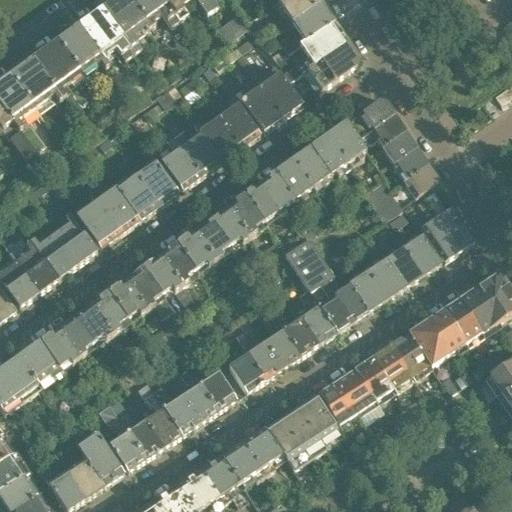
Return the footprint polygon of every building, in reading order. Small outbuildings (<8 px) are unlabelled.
[(148,35),(151,33),(127,0),(122,0),(101,16),(133,60),(142,53),(130,37),(143,28),(148,35)] [(171,32),(179,26),(160,0),(127,0),(151,33),(155,30),(150,23),(160,16),(171,32)] [(187,0),(190,4),(194,2),(193,0),(160,0),(179,26),(188,19),(177,3),(181,0),(187,0)] [(213,0),(193,0),(194,2),(207,19),(221,10),(213,0)] [(274,40),(292,28),(321,9),(315,0),(287,0),(281,4),(278,6),(286,19),(268,31),(274,40)] [(334,28),(321,9),(292,28),(299,39),(281,51),(287,60),(289,59),(334,28)] [(124,66),(133,60),(101,16),(79,31),(81,34),(106,66),(110,63),(105,56),(113,50),(124,66)] [(237,23),(220,36),(228,47),(245,34),(237,23)] [(249,39),(258,33),(252,25),(244,31),(249,39)] [(348,49),(334,28),(289,59),(296,69),(284,77),(290,86),(308,75),(348,49)] [(109,70),(106,66),(81,34),(79,31),(57,48),(78,77),(97,63),(105,73),(109,70)] [(259,37),(254,42),(269,56),(274,51),(259,37)] [(247,43),(231,54),(237,61),(252,50),(247,43)] [(211,54),(204,44),(195,50),(202,60),(211,54)] [(59,91),(78,77),(57,48),(34,64),(62,104),(66,102),(59,91)] [(308,75),(321,96),(356,72),(358,64),(348,49),(308,75)] [(277,66),(286,60),(281,53),(272,59),(277,66)] [(237,61),(231,54),(222,61),(227,67),(227,68),(237,61)] [(222,61),(211,68),(216,75),(227,67),(222,61)] [(62,104),(34,64),(11,81),(32,110),(51,97),(58,107),(62,104)] [(202,76),(208,84),(215,79),(209,71),(202,76)] [(252,82),(283,124),(302,110),(275,72),(271,75),(275,81),(266,87),(259,77),(252,82)] [(189,85),(193,92),(202,86),(197,79),(189,85)] [(16,122),(32,110),(11,81),(0,89),(0,109),(19,135),(23,133),(16,122)] [(235,100),(263,138),(283,124),(252,82),(245,87),(252,97),(243,103),(239,97),(235,100)] [(185,98),(193,92),(189,85),(180,91),(185,98)] [(145,96),(133,104),(140,114),(152,106),(145,96)] [(216,124),(238,156),(260,140),(233,103),(229,105),(233,112),(216,124)] [(133,104),(118,115),(125,125),(140,114),(133,104)] [(395,119),(386,107),(386,106),(378,104),(359,118),(370,135),(395,119)] [(150,112),(155,119),(164,113),(159,106),(150,112)] [(0,109),(0,133),(2,136),(3,135),(4,137),(3,138),(9,146),(10,145),(24,164),(35,156),(19,135),(0,109)] [(147,125),(155,119),(150,112),(142,118),(147,125)] [(395,119),(370,135),(363,139),(369,148),(376,144),(381,152),(405,135),(395,119)] [(98,133),(91,123),(84,128),(91,138),(98,133)] [(218,170),(238,156),(216,124),(202,134),(198,128),(193,131),(200,140),(199,141),(216,166),(218,170)] [(366,156),(347,127),(328,140),(348,169),(357,163),(359,167),(364,163),(361,159),(366,156)] [(121,133),(127,141),(134,136),(128,128),(121,133)] [(29,129),(23,133),(19,135),(35,156),(44,150),(29,129)] [(201,182),(218,170),(216,166),(199,141),(189,148),(177,131),(169,137),(201,182)] [(417,153),(405,135),(381,152),(387,161),(374,169),(380,177),(392,169),(417,153)] [(107,143),(112,150),(120,144),(115,137),(107,143)] [(161,168),(182,196),(201,182),(169,137),(161,143),(173,159),(161,168)] [(311,153),(330,182),(335,178),(338,182),(342,179),(340,175),(348,169),(328,140),(311,153)] [(112,150),(107,143),(99,148),(104,155),(112,150)] [(93,148),(86,153),(92,161),(99,156),(93,148)] [(326,185),(330,182),(311,153),(294,165),(313,194),(322,188),(324,192),(329,189),(326,185)] [(417,153),(392,169),(403,185),(427,167),(417,153)] [(82,160),(68,169),(73,176),(87,167),(82,160)] [(133,179),(135,182),(158,213),(178,198),(154,164),(145,170),(133,179)] [(304,200),(313,194),(294,165),(276,178),(294,207),(295,207),(296,206),(300,203),(303,207),(307,204),(304,200)] [(427,167),(403,185),(414,202),(439,186),(427,167)] [(73,176),(68,169),(51,181),(56,188),(73,176)] [(284,214),(294,207),(276,178),(246,199),(265,228),(276,220),(278,223),(286,218),(284,214)] [(362,181),(355,186),(361,195),(368,190),(362,181)] [(139,227),(158,213),(135,182),(125,189),(123,186),(114,192),(115,193),(139,227)] [(402,213),(383,184),(363,198),(382,226),(402,213)] [(43,187),(26,199),(30,205),(48,194),(43,187)] [(12,197),(7,191),(0,196),(0,199),(4,204),(12,197)] [(343,197),(348,204),(357,198),(352,191),(343,197)] [(119,241),(139,227),(115,193),(104,201),(98,193),(89,199),(96,207),(95,207),(119,241)] [(473,247),(475,240),(454,209),(446,215),(433,196),(424,202),(460,256),(473,247)] [(255,235),(265,228),(246,199),(228,212),(249,244),(257,238),(255,235)] [(328,207),(333,214),(342,208),(337,201),(328,207)] [(421,231),(444,266),(460,256),(424,202),(417,207),(429,225),(421,231)] [(10,205),(3,210),(12,223),(19,217),(10,205)] [(100,255),(119,241),(95,207),(76,221),(100,255)] [(242,249),(249,244),(228,212),(212,224),(231,252),(240,245),(242,249)] [(409,220),(404,213),(386,226),(390,233),(409,220)] [(54,238),(77,269),(78,271),(97,257),(69,217),(65,220),(69,227),(54,238)] [(307,236),(295,219),(288,224),(300,240),(307,236)] [(221,259),(231,252),(212,224),(195,236),(216,267),(223,262),(221,259)] [(208,273),(216,267),(195,236),(177,249),(196,276),(206,269),(208,273)] [(78,271),(77,269),(54,238),(39,249),(34,242),(29,246),(57,286),(78,271)] [(404,253),(423,281),(441,269),(422,240),(416,245),(413,241),(409,244),(412,247),(404,253)] [(309,244),(285,259),(289,266),(307,293),(310,298),(332,283),(334,282),(309,244)] [(275,245),(260,255),(264,262),(280,252),(275,245)] [(38,299),(57,286),(29,246),(26,248),(31,255),(15,267),(38,299)] [(187,283),(196,276),(177,249),(160,261),(181,292),(189,287),(187,283)] [(332,261),(336,268),(355,257),(350,249),(332,261)] [(404,293),(423,281),(404,253),(395,258),(393,254),(389,257),(391,261),(385,265),(404,293)] [(174,297),(181,292),(160,261),(143,273),(162,301),(172,294),(174,297)] [(385,306),(404,293),(385,265),(379,269),(377,265),(373,268),(375,272),(367,277),(385,306)] [(244,266),(235,273),(239,280),(249,273),(244,266)] [(0,286),(19,313),(38,299),(15,267),(0,277),(0,286)] [(152,308),(162,301),(143,273),(127,285),(148,316),(155,311),(152,308)] [(367,318),(385,306),(367,277),(359,282),(357,279),(352,281),(355,285),(348,289),(349,290),(349,291),(367,318)] [(476,294),(498,328),(511,318),(511,297),(502,283),(495,281),(476,294)] [(341,296),(332,283),(310,298),(318,310),(319,311),(321,314),(336,305),(333,301),(341,296)] [(140,322),(148,316),(127,285),(110,297),(129,325),(138,318),(140,322)] [(337,338),(367,318),(349,291),(341,296),(333,301),(336,305),(321,314),(337,338)] [(0,326),(16,315),(0,292),(0,326)] [(337,338),(321,314),(319,311),(318,310),(310,298),(307,293),(299,299),(305,308),(295,315),(301,323),(319,350),(337,338)] [(482,338),(498,328),(476,294),(460,304),(482,338)] [(118,332),(129,325),(110,297),(92,310),(113,341),(121,336),(118,332)] [(465,349),(482,338),(460,304),(443,315),(465,349)] [(106,346),(113,341),(92,310),(75,322),(94,350),(103,343),(106,346)] [(301,362),(319,350),(301,323),(290,331),(285,324),(286,320),(280,312),(271,318),(301,362)] [(449,360),(465,349),(443,315),(427,326),(449,360)] [(282,374),(301,362),(271,318),(262,323),(267,332),(272,334),(276,340),(264,348),(282,374)] [(151,321),(144,327),(150,336),(157,331),(151,321)] [(84,357),(94,350),(75,322),(58,334),(79,365),(87,360),(84,357)] [(177,322),(160,333),(168,344),(184,333),(177,322)] [(431,372),(449,360),(427,326),(409,338),(431,372)] [(221,337),(227,347),(234,342),(236,342),(229,332),(221,337)] [(72,371),(79,365),(58,334),(40,347),(59,375),(70,367),(72,371)] [(264,386),(282,374),(264,348),(253,355),(250,349),(250,344),(245,336),(236,342),(234,342),(264,386)] [(228,350),(227,347),(221,337),(211,343),(218,354),(224,349),(226,352),(228,350)] [(151,355),(160,350),(152,338),(144,344),(151,355)] [(431,372),(409,338),(391,350),(415,385),(432,374),(431,372)] [(229,371),(246,398),(264,386),(234,342),(227,347),(228,350),(232,356),(237,358),(241,363),(229,371)] [(39,390),(59,375),(40,347),(18,363),(37,392),(39,391),(39,390)] [(396,397),(415,385),(391,350),(373,362),(396,397)] [(502,352),(494,357),(500,366),(508,361),(502,352)] [(111,354),(101,361),(106,367),(115,361),(111,354)] [(487,374),(500,366),(494,357),(481,365),(487,374)] [(106,367),(101,361),(94,366),(98,372),(106,367)] [(378,409),(396,397),(373,362),(355,374),(378,408),(378,409)] [(20,404),(37,392),(18,363),(1,376),(20,404)] [(511,363),(489,379),(511,413),(511,363)] [(187,374),(217,418),(236,405),(218,377),(206,385),(202,378),(202,375),(197,367),(187,374)] [(116,368),(109,372),(114,379),(120,374),(116,368)] [(470,373),(476,382),(483,377),(477,368),(470,373)] [(200,429),(217,418),(187,374),(180,379),(185,387),(189,388),(193,394),(181,402),(200,429)] [(336,386),(357,418),(357,417),(365,429),(374,424),(368,415),(378,408),(355,374),(336,386)] [(467,375),(460,380),(466,388),(473,384),(467,375)] [(0,414),(2,417),(20,404),(1,376),(0,376),(0,414)] [(450,398),(457,394),(450,383),(448,381),(442,385),(450,398)] [(155,382),(146,388),(152,397),(161,392),(155,382)] [(78,383),(69,390),(73,396),(83,389),(78,383)] [(357,418),(336,386),(318,399),(339,430),(339,429),(342,433),(350,427),(348,424),(357,418)] [(144,403),(152,397),(146,388),(138,394),(144,403)] [(181,441),(200,429),(181,402),(170,409),(165,403),(166,399),(161,392),(152,397),(181,441)] [(431,412),(443,404),(437,395),(426,403),(431,412)] [(163,453),(181,441),(152,397),(144,403),(149,411),(152,411),(140,419),(145,426),(163,453)] [(344,442),(315,400),(265,433),(283,460),(293,476),(344,442)] [(117,422),(126,416),(117,403),(109,409),(117,422)] [(406,412),(414,425),(423,419),(418,412),(420,411),(416,405),(406,412)] [(107,429),(109,428),(117,422),(109,409),(98,416),(107,429)] [(406,431),(414,425),(406,412),(396,419),(399,425),(401,424),(406,431)] [(511,415),(499,424),(503,430),(511,424),(511,415)] [(146,464),(163,453),(145,426),(135,433),(130,426),(131,422),(126,416),(117,422),(146,464)] [(127,477),(146,464),(117,422),(109,428),(112,434),(116,435),(120,442),(109,450),(127,477)] [(245,446),(267,479),(277,472),(274,467),(283,460),(265,433),(245,446)] [(3,436),(0,437),(0,466),(11,459),(4,449),(9,445),(3,436)] [(85,464),(104,492),(124,479),(98,439),(78,452),(85,464)] [(245,446),(223,461),(241,488),(252,481),(256,486),(267,479),(245,446)] [(348,449),(356,462),(368,454),(365,450),(353,448),(352,446),(348,449)] [(0,466),(0,495),(24,479),(17,468),(22,465),(16,456),(11,459),(0,466)] [(201,476),(203,480),(222,509),(234,501),(230,495),(241,488),(223,461),(201,476)] [(85,505),(104,492),(85,464),(66,476),(85,505)] [(29,476),(24,479),(0,495),(0,501),(6,511),(20,511),(38,501),(30,488),(35,485),(29,476)] [(63,511),(74,511),(85,505),(66,476),(48,488),(63,511)] [(217,511),(222,509),(203,480),(201,476),(178,491),(191,511),(205,511),(209,509),(210,511),(217,511)] [(155,506),(158,510),(159,511),(191,511),(178,491),(155,506)] [(277,498),(282,506),(291,500),(286,493),(277,498)] [(468,511),(458,495),(443,505),(447,511),(484,511),(480,505),(471,511),(470,511),(468,511)] [(282,506),(277,498),(269,504),(274,511),(282,506)] [(45,511),(38,501),(20,511),(45,511)]
